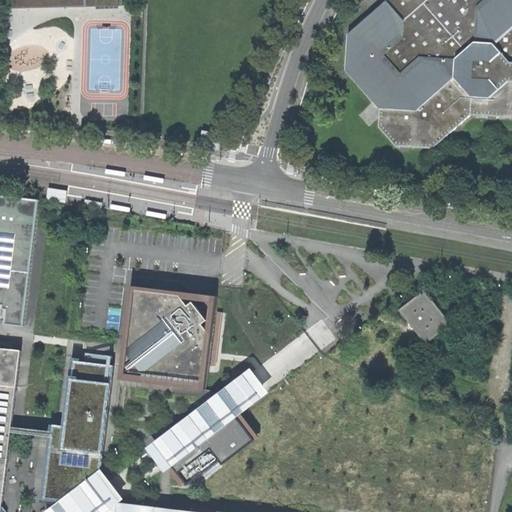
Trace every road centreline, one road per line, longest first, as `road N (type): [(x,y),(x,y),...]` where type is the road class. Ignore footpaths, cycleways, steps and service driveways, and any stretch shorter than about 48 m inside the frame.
road 1 (residential): [(262,184),(0,142)]
road 2 (residential): [(511,232),(262,184)]
road 3 (residential): [(262,184),(294,65),(323,0)]
